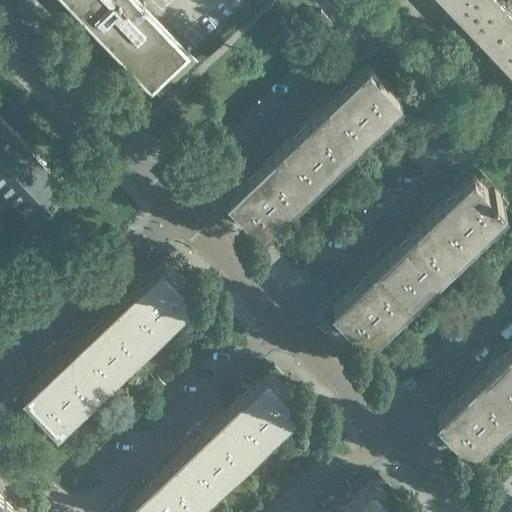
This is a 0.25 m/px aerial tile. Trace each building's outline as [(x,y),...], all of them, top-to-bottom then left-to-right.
[(140,0),(69,0),(150,86),(188,50),(140,0)] [(481,0),(447,0),(463,17),(481,0)] [(486,40),(511,15),(511,10),(502,0),(481,0),(463,17),(486,40)] [(331,21),(320,10),(309,20),(320,31),(331,21)] [(511,15),(486,40),(511,68),(511,15)] [(387,72),(373,58),(372,59),(369,62),(382,76),(387,72)] [(352,139),(400,94),(399,93),(398,93),(382,76),(369,62),(368,62),(369,62),(368,61),(320,106),(352,139)] [(306,183),(352,139),(320,106),(274,150),(306,183)] [(0,178),(7,186),(0,193),(0,220),(0,215),(0,214),(0,209),(15,195),(32,212),(35,210),(37,211),(40,208),(39,206),(64,182),(0,113),(0,178)] [(258,228),(306,183),(274,150),(227,195),(228,196),(228,195),(228,196),(241,210),(258,227),(257,227),(258,228)] [(491,182),(478,168),(477,169),(473,172),(487,187),(491,182)] [(457,249),(504,204),(503,203),(503,204),(499,199),(487,187),(473,172),(473,171),(425,216),(457,249)] [(241,210),(228,196),(225,199),(224,200),(237,214),(241,210)] [(411,293),(457,249),(425,216),(379,260),(411,293)] [(183,266),(169,252),(168,253),(165,256),(178,270),(183,266)] [(148,333),(195,288),(196,288),(195,287),(194,287),(178,270),(165,256),(164,256),(165,255),(164,254),(116,300),(148,333)] [(363,338),(411,293),(379,260),(332,305),(332,306),(333,306),(346,320),(363,337),(362,337),(363,338)] [(102,377),(148,333),(116,300),(70,344),(102,377)] [(346,320),(333,306),(330,310),(329,309),(328,310),(342,324),(346,320)] [(511,400),(511,342),(483,370),(511,400)] [(54,422),(102,377),(70,344),(22,389),(24,390),(37,404),(54,421),(53,422),(54,422)] [(287,376),(274,362),(273,363),(269,367),(283,381),(287,376)] [(253,443),(300,399),(299,398),(283,381),(269,367),(269,366),(268,365),(221,410),(253,443)] [(468,448),(511,406),(511,400),(483,370),(436,415),(437,416),(438,416),(451,430),(467,447),(468,448)] [(37,404),(24,390),(21,394),(20,393),(19,394),(33,408),(37,404)] [(207,488),(253,443),(221,410),(175,454),(207,488)] [(451,430),(438,416),(434,420),(434,419),(433,420),(446,434),(451,430)] [(181,511),(207,488),(175,454),(128,499),(128,500),(129,500),(129,501),(140,511),(181,511)] [(392,486),(378,472),(377,473),(378,473),(374,477),(387,491),(392,486)] [(401,511),(405,509),(404,508),(387,491),(374,477),(374,476),(373,475),(334,511),(401,511)] [(16,511),(5,499),(0,503),(0,511),(16,511)] [(140,511),(129,501),(126,504),(125,504),(124,505),(131,511),(140,511)]
